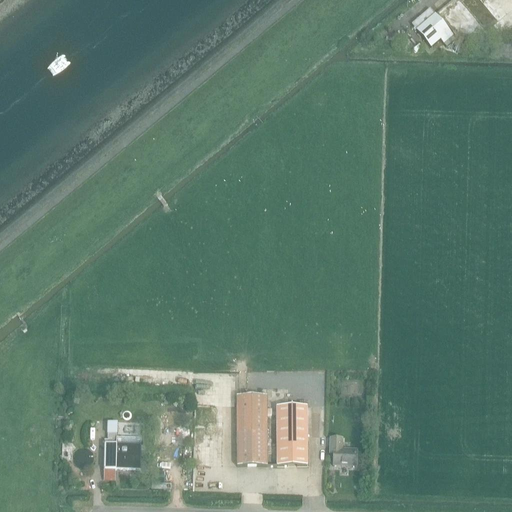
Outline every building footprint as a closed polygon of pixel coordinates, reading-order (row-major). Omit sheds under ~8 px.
[(447,49),(456,42),(435,16),(416,32),(430,49),(440,41),(447,49)] [(226,391),(235,391),(235,376),(226,375),(226,391)] [(237,398),(238,468),(268,468),(267,398),(237,398)] [(276,408),(277,438),(308,438),(307,408),(276,408)] [(119,446),(116,446),(117,424),(107,424),(107,441),(104,441),(104,446),(103,482),(115,483),(115,473),(116,473),(116,472),(141,473),(142,446),(119,446)] [(277,438),(277,487),(308,488),(308,438),(277,438)] [(334,468),(356,468),(357,451),(343,450),(343,440),(330,440),(330,455),(334,455),(334,468)]
